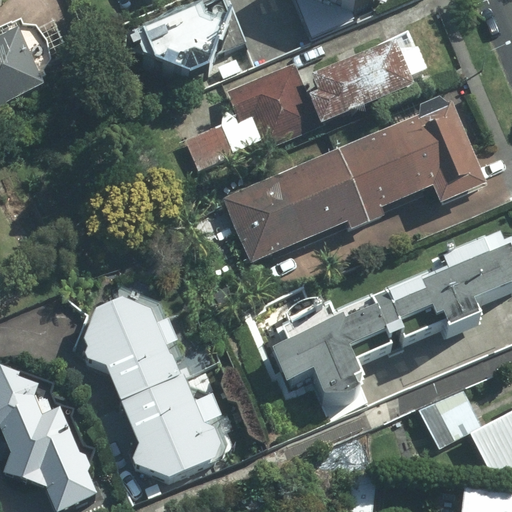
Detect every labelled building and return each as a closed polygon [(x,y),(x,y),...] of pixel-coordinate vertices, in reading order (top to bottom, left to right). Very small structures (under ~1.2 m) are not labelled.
[(307,0),(363,17),(384,5),(386,0),(307,0)] [(230,4),(124,48),(133,70),(195,89),(216,77),(239,26),(230,4)] [(0,116),(46,96),(21,40),(0,49),(0,116)] [(324,97),(314,101),(326,130),(415,91),(412,84),(428,77),(420,57),(404,64),(398,50),(319,85),(324,97)] [(196,172),(266,143),(269,150),(319,130),(295,71),(231,96),(241,121),(185,143),(196,172)] [(444,210),(488,191),(455,111),(224,206),(252,272),(353,231),(354,235),(383,224),(381,219),(438,196),(444,210)] [(355,409),(363,401),(359,389),(363,387),(353,362),(446,326),(452,343),(485,330),(478,313),(511,299),(511,263),(273,357),(285,389),(314,378),(327,408),(355,409)] [(206,432),(154,317),(122,308),(97,317),(85,347),(88,367),(108,375),(139,454),(137,473),(170,485),(217,467),(224,453),(216,437),(206,432)] [(61,418),(51,422),(44,404),(0,376),(0,377),(0,433),(2,434),(12,461),(6,480),(48,496),(55,511),(80,511),(98,505),(61,418)] [(496,482),(511,473),(511,418),(473,440),(496,482)] [(376,511),(378,484),(356,482),(353,511),(376,511)] [(511,511),(511,502),(468,497),(466,511),(511,511)]
